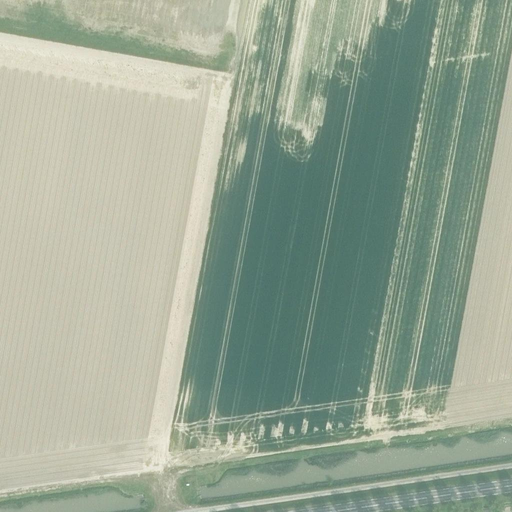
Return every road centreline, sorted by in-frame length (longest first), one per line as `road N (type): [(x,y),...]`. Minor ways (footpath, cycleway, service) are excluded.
road 1 (unclassified): [(511,466),(194,511)]
road 2 (secondary): [(330,511),(511,485)]
